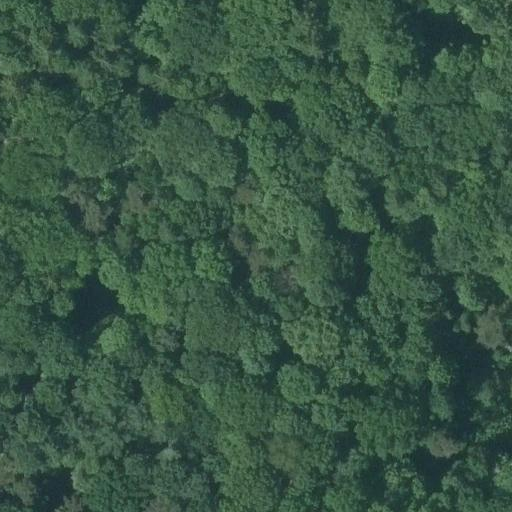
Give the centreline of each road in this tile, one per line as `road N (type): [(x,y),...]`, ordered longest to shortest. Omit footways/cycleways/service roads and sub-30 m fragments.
road 1 (unknown): [(207,0),(248,36),(307,118),(323,199),(243,511)]
road 2 (track): [(283,511),(423,7)]
